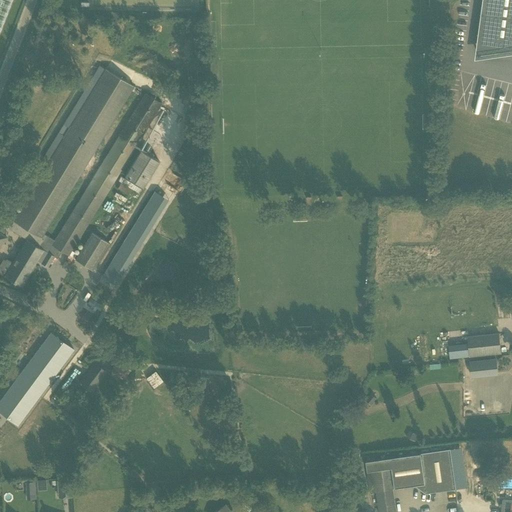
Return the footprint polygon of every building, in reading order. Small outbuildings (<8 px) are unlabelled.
[(0,0),(0,30),(11,0),(0,0)] [(511,0),(484,0),(477,61),(511,56),(511,0)] [(12,263),(6,259),(5,260),(3,259),(0,263),(0,273),(21,286),(37,260),(47,267),(54,256),(57,257),(61,251),(92,270),(109,243),(92,232),(79,255),(72,251),(162,103),(144,93),(64,224),(60,229),(54,240),(44,234),(134,86),(105,69),(12,220),(43,239),(38,247),(26,239),(12,263)] [(124,176),(142,187),(159,161),(140,150),(124,176)] [(102,276),(117,285),(167,198),(152,190),(102,276)] [(467,336),(469,356),(501,353),(499,333),(467,336)] [(73,350),(52,334),(0,401),(0,411),(16,424),(73,350)] [(467,377),(494,374),(492,359),(466,362),(467,377)] [(90,392),(100,380),(106,372),(95,363),(79,383),(90,392)] [(120,378),(124,367),(113,364),(110,375),(120,378)] [(155,371),(146,378),(154,389),(163,381),(155,371)] [(359,409),(366,395),(362,393),(355,406),(359,409)] [(370,394),(365,400),(371,405),(377,399),(370,394)] [(73,405),(67,399),(62,405),(68,411),(73,405)] [(416,434),(409,431),(406,437),(413,441),(416,434)] [(450,448),(455,481),(467,479),(462,447),(462,446),(461,446),(461,447),(451,448),(450,448)] [(377,491),(379,511),(396,511),(395,504),(393,488),(416,485),(425,493),(456,488),(455,481),(450,448),(421,453),(367,460),(371,492),(377,491)] [(504,460),(496,462),(498,471),(507,468),(504,460)] [(72,497),(71,480),(56,481),(58,498),(72,497)] [(26,491),(36,490),(35,482),(25,482),(26,491)] [(511,511),(511,509),(511,502),(511,500),(503,500),(501,511),(511,511)]
